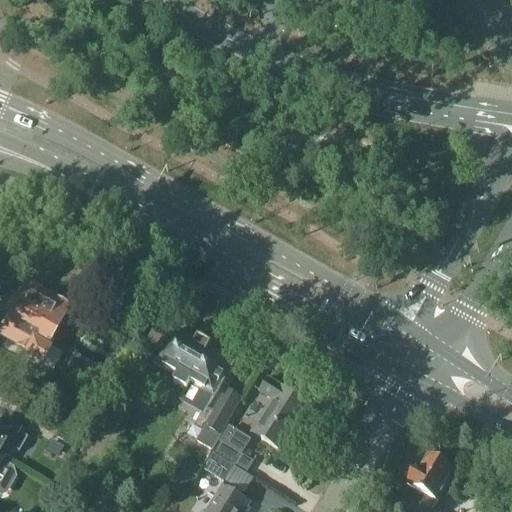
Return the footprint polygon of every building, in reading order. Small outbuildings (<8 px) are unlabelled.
[(331,0),(344,8),(349,0),(331,0)] [(24,295),(5,329),(23,339),(19,346),(28,351),(24,359),(38,366),(40,363),(53,370),(62,356),(48,348),(50,344),(47,342),(61,316),(64,311),(27,290),(24,295)] [(173,332),(155,364),(178,377),(174,384),(187,392),(183,400),(196,408),(200,401),(210,406),(233,366),(210,353),(213,348),(199,340),(196,345),(173,332)] [(273,401),(256,428),(266,434),(262,441),(283,454),(297,430),(295,429),(299,423),(301,424),(312,406),(281,387),(281,388),(268,380),(260,393),(273,401)] [(66,416),(63,421),(83,431),(85,426),(97,404),(99,400),(80,389),(66,416)] [(227,391),(206,427),(222,436),(243,400),(227,391)] [(0,458),(7,462),(13,450),(19,454),(28,439),(0,423),(0,458)] [(58,423),(51,436),(75,449),(83,436),(58,423)] [(222,443),(214,455),(235,468),(242,455),(251,442),(231,429),(222,443)] [(214,455),(204,471),(225,483),(235,468),(214,455)] [(417,470),(407,487),(426,498),(418,511),(432,511),(456,472),(429,457),(420,472),(417,470)] [(0,489),(1,490),(10,473),(7,471),(10,466),(5,464),(7,462),(0,458),(0,489)] [(482,461),(476,472),(494,481),(500,471),(482,461)] [(185,471),(177,484),(179,486),(197,481),(198,479),(185,471)] [(224,487),(207,511),(246,511),(251,504),(224,487)]
